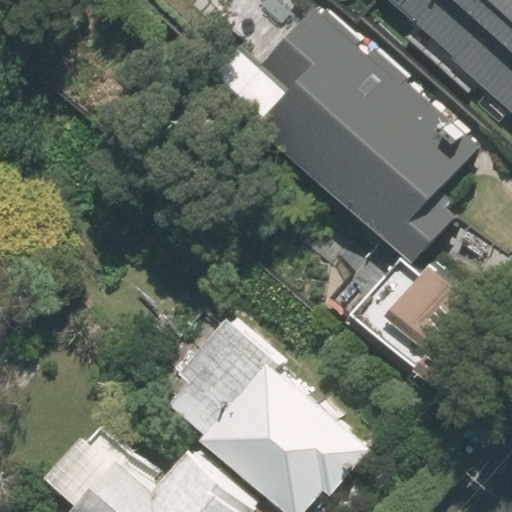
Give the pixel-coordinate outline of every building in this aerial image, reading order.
[(511,0),(396,0),(511,108),(511,0)] [(247,107),(421,256),(461,210),(448,199),(492,147),(321,1),(267,63),(277,72),(247,107)] [(511,364),(511,334),(432,266),(381,326),(475,407),(511,364)] [(204,440),(288,511),(304,511),(375,431),(235,310),(181,373),(192,383),(175,403),(209,433),(204,440)] [(270,511),(196,448),(158,492),(119,459),(78,507),(84,511),(270,511)]
